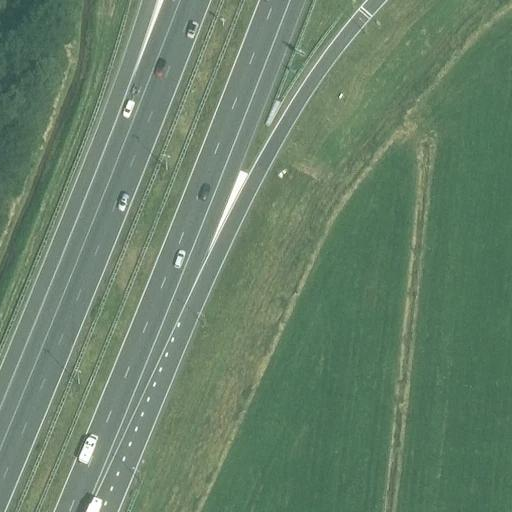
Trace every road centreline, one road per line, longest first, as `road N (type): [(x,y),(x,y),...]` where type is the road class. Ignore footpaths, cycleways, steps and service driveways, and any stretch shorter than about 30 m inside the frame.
road 1 (motorway): [(85,511),(284,125),(338,44),(380,0)]
road 2 (motorway): [(77,511),(280,0)]
road 3 (motorway): [(186,0),(0,463)]
road 4 (motorway): [(149,0),(21,329),(0,430)]
